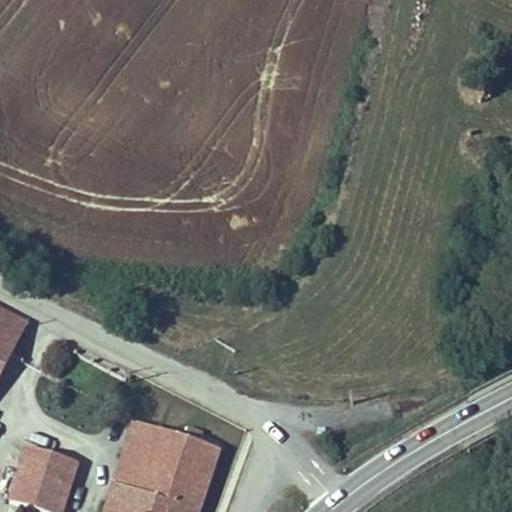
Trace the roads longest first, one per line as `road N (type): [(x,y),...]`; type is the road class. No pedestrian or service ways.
road 1 (unclassified): [(0,286),(269,425)]
road 2 (secondary): [(338,504),(379,471),(511,397)]
